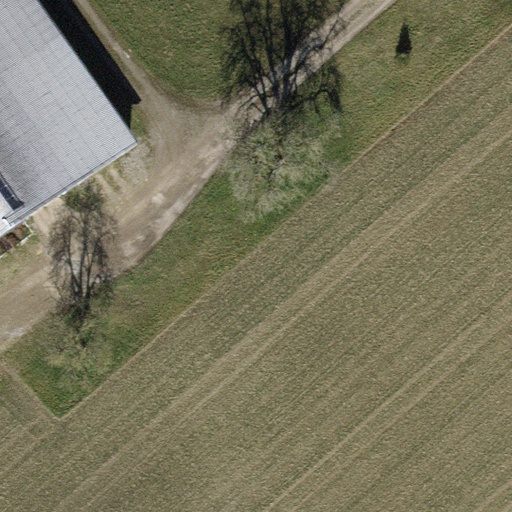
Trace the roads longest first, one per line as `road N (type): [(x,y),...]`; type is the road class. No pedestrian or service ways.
road 1 (track): [(144,218),(401,0)]
road 2 (track): [(0,341),(144,218)]
road 3 (track): [(0,240),(144,218)]
